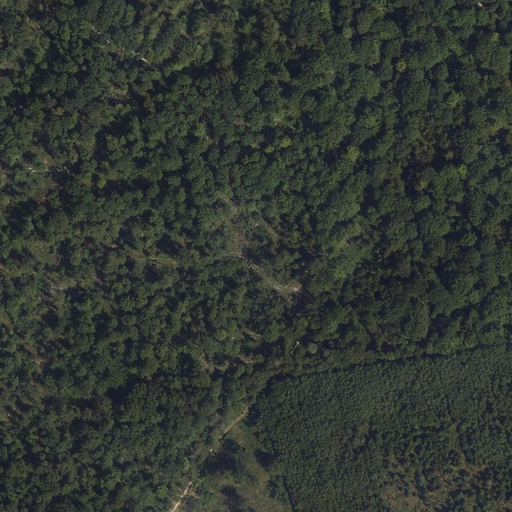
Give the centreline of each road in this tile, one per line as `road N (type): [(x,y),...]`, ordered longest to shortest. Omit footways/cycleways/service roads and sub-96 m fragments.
road 1 (track): [(174,511),(280,364),(318,292),(335,190),(331,55),(312,0)]
road 2 (track): [(511,340),(269,380)]
road 3 (track): [(0,428),(210,397)]
